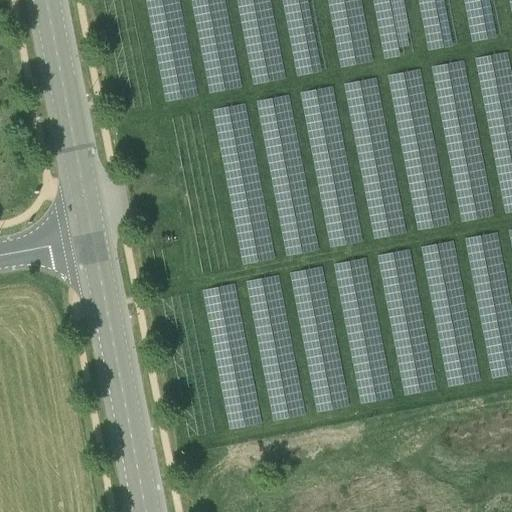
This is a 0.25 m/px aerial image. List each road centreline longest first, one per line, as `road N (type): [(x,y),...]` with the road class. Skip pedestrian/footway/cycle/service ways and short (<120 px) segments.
road 1 (tertiary): [(138,511),(91,236)]
road 2 (tertiary): [(91,236),(46,0)]
